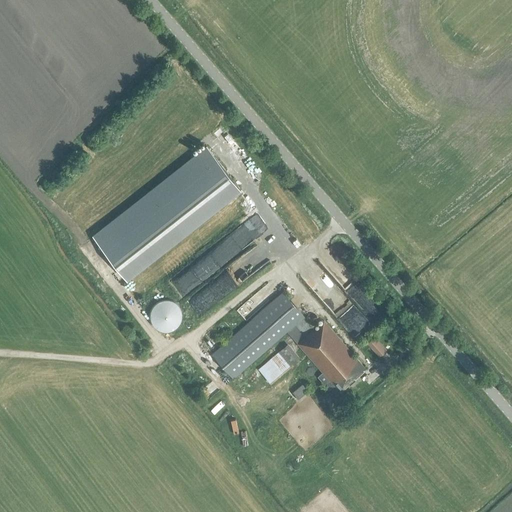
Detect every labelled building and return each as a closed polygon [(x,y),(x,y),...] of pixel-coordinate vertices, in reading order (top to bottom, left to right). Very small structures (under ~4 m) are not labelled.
[(94,235),(127,278),(239,189),(206,147),(94,235)] [(245,254),(208,287),(219,299),(256,266),(245,254)] [(339,392),(365,369),(323,321),(314,329),(303,317),(304,317),(282,292),(212,354),(233,378),(286,332),(326,377),(322,381),(329,389),(333,385),(339,392)] [(237,311),(247,321),(259,308),(249,298),(237,311)] [(169,299),(163,299),(160,300),(158,301),(154,303),(151,307),(149,310),(149,316),(149,320),(150,323),(152,326),(155,329),(159,331),(162,332),(166,333),(171,332),(176,329),(178,327),(180,324),(182,321),(183,317),(183,314),(181,309),(179,306),(177,304),(175,301),(169,299)] [(355,339),(371,326),(354,305),(338,318),(355,339)] [(366,343),(378,357),(386,350),(374,336),(366,343)] [(298,358),(287,345),(258,370),(270,383),(285,370),(285,369),(298,358)] [(299,402),(310,393),(302,384),(292,392),(299,402)]
